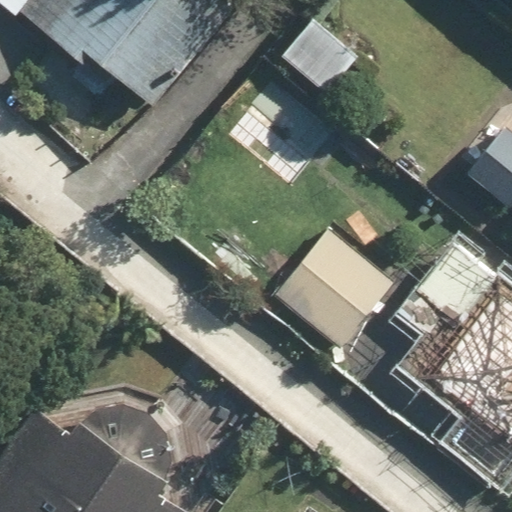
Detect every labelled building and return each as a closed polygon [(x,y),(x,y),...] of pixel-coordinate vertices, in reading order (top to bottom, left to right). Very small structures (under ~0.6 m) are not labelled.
[(231,0),(1,0),(72,58),(80,48),(146,103),(231,0)] [(511,0),(491,0),(511,16),(511,0)] [(353,53),(306,16),(273,56),(320,94),(353,53)] [(331,131),(267,74),(237,107),(302,163),(331,131)] [(511,190),(511,135),(500,125),(460,171),(499,206),(511,190)] [(389,277),(328,228),(275,293),(336,343),(389,277)] [(438,434),(500,485),(511,470),(511,285),(452,236),(393,308),(420,330),(394,361),(457,412),(438,434)] [(191,511),(195,507),(46,412),(0,483),(0,511),(191,511)] [(321,511),(304,500),(295,511),(321,511)]
